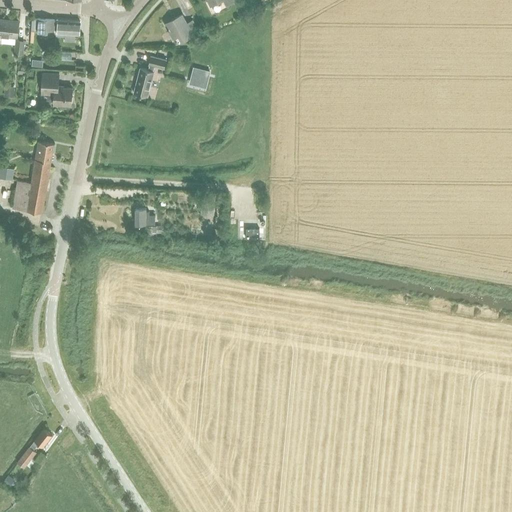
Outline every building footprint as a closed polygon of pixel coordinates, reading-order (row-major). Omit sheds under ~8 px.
[(241,0),(240,0),(235,2),(238,9),(244,6),(241,0)] [(182,14),(164,23),(172,38),(178,35),(181,41),(198,31),(192,19),(186,22),(182,14)] [(53,30),(54,19),(37,18),(37,19),(36,30),(36,31),(47,32),(47,29),(53,30)] [(0,34),(16,37),(18,21),(0,19),(0,34)] [(80,21),(58,20),(57,36),(65,36),(64,42),(75,42),(75,34),(79,34),(80,21)] [(203,35),(201,36),(204,40),(209,37),(206,31),(202,33),(203,35)] [(23,53),(24,40),(16,40),(15,52),(23,53)] [(164,68),(166,59),(150,55),(148,64),(149,64),(148,69),(140,67),(133,92),(147,96),(154,71),(153,71),(155,65),(164,68)] [(193,67),(191,75),(197,76),(195,84),(206,87),(208,79),(210,71),(193,67)] [(71,104),(72,87),(58,86),(59,73),(42,72),(41,93),(54,94),(53,103),(71,104)] [(5,87),(4,97),(14,98),(15,88),(5,87)] [(43,212),(52,160),(55,144),(39,141),(32,182),(18,180),(13,207),(43,212)] [(0,177),(13,179),(14,169),(1,167),(0,171),(0,177)] [(214,214),(215,196),(202,195),(201,214),(214,214)] [(156,225),(156,215),(151,215),(151,212),(147,212),(147,208),(136,208),(136,225),(156,225)] [(157,226),(149,226),(149,234),(149,239),(157,239),(157,234),(163,234),(162,226),(157,226)] [(259,228),(246,228),(246,239),(259,239),(259,228)] [(36,452),(34,450),(39,443),(43,446),(52,435),(44,428),(17,462),(24,467),(36,452)] [(41,451),(35,460),(40,463),(46,454),(41,451)] [(8,473),(4,479),(10,484),(15,478),(8,473)]
